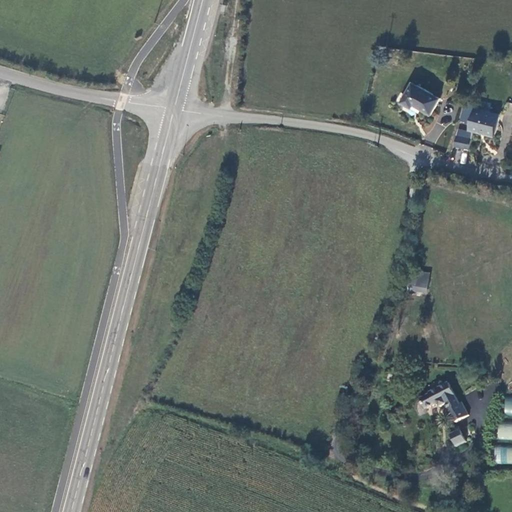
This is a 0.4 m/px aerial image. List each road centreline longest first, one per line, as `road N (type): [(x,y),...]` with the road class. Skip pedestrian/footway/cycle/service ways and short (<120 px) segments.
road 1 (track): [(416,154),(397,276),(334,446),(355,467),(420,476),(459,457)]
road 2 (secondary): [(174,109),(71,511)]
road 3 (unclassified): [(174,109),(338,128),(448,167),(511,178)]
road 4 (unclassified): [(0,72),(174,109)]
